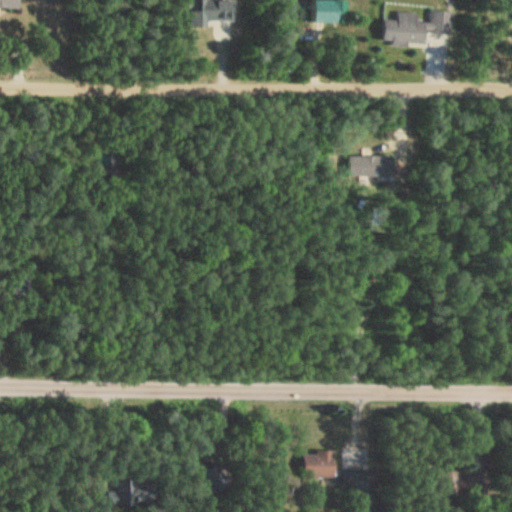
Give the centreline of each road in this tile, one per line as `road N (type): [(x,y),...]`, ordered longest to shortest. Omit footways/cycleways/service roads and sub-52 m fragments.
road 1 (residential): [(511,391),(0,386)]
road 2 (residential): [(511,92),(0,87)]
